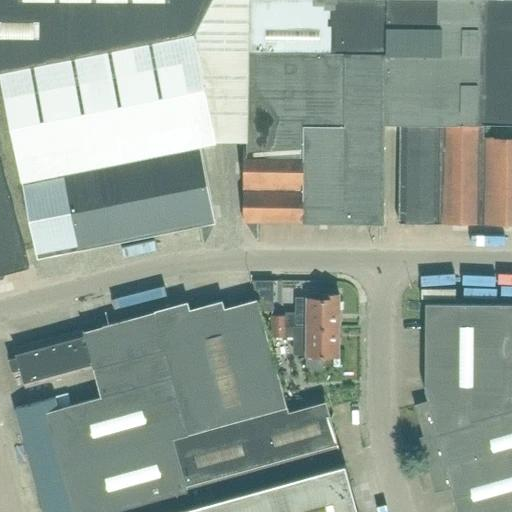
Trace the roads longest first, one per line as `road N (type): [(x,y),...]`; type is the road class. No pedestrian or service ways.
road 1 (unclassified): [(376,261),(286,255),(144,269),(0,309)]
road 2 (unclassified): [(403,511),(385,447),(376,261)]
road 3 (unclassified): [(511,263),(376,261)]
